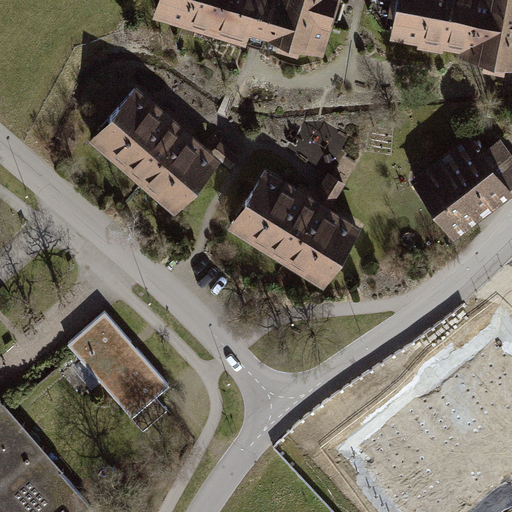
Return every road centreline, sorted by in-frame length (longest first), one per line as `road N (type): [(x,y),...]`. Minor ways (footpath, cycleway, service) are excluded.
road 1 (residential): [(0,143),(132,256),(286,411)]
road 2 (residential): [(286,411),(474,275),(511,238)]
road 3 (residential): [(203,511),(246,450),(286,411)]
